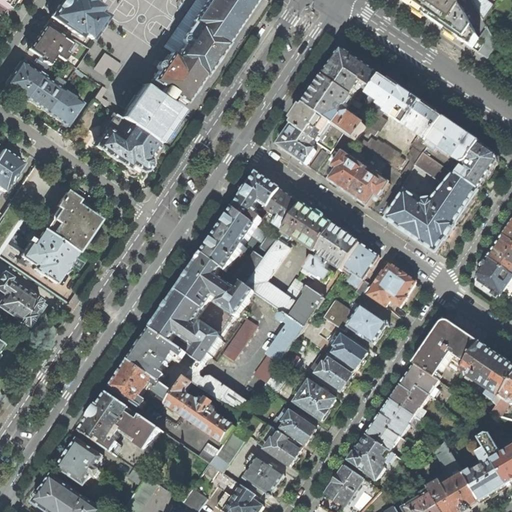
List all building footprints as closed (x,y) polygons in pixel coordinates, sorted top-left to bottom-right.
[(13,0),(0,0),(0,5),(7,10),(13,0)] [(61,0),(61,2),(50,17),(80,37),(83,34),(91,39),(107,17),(98,11),(101,8),(92,1),(92,0),(91,0),(61,0)] [(195,0),(185,16),(192,21),(206,0),(195,0)] [(206,0),(192,21),(194,22),(226,44),(239,24),(255,0),(206,0)] [(401,0),(429,19),(473,49),(480,39),(463,8),(450,0),(401,0)] [(472,0),(484,21),(494,6),(488,2),(486,0),(472,0)] [(194,22),(192,21),(185,16),(163,48),(171,53),(175,57),(184,44),(183,43),(182,42),(182,40),(182,39),(183,38),(184,36),(194,22)] [(184,44),(175,57),(205,77),(213,65),(217,60),(219,56),(227,44),(226,44),(194,22),(184,36),(183,38),(182,39),(182,40),(182,42),(183,43),(184,44)] [(71,43),(44,25),(38,35),(28,49),(43,59),(41,62),(35,58),(32,63),(43,72),(54,56),(63,61),(68,54),(65,52),(71,43)] [(264,27),(262,26),(257,35),(260,38),(264,31),(266,28),(264,27)] [(479,53),(488,59),(497,45),(488,28),(480,39),(483,41),(484,42),(484,43),(484,45),(479,53)] [(331,69),(325,78),(354,98),(363,84),(373,91),(382,78),(343,51),(336,62),(331,59),(329,62),(326,66),(331,69)] [(163,89),(158,95),(169,102),(173,96),(174,96),(185,103),(192,93),(192,94),(195,90),(197,87),(196,86),(203,77),(204,77),(205,77),(175,57),(171,53),(164,63),(163,63),(162,62),(161,62),(160,62),(159,62),(158,63),(157,64),(157,66),(157,67),(157,68),(158,69),(159,70),(153,80),(152,79),(152,81),(163,88),(163,89)] [(104,54),(94,69),(102,74),(107,67),(116,73),(120,65),(104,54)] [(38,74),(20,61),(4,84),(16,93),(20,95),(19,95),(25,99),(41,75),(39,73),(38,74)] [(44,76),(41,75),(25,99),(29,102),(36,106),(45,112),(61,90),(58,88),(62,83),(55,78),(51,83),(43,77),(44,76)] [(316,91),(306,106),(333,125),(345,134),(357,142),(364,132),(367,127),(350,116),(343,118),(339,115),(345,107),(346,108),(354,98),(325,78),(316,91)] [(377,113),(382,117),(385,112),(419,135),(431,143),(446,121),(415,100),(382,78),(373,91),(364,105),(377,113)] [(65,84),(61,90),(45,112),(45,113),(50,116),(51,116),(55,119),(60,122),(59,123),(65,127),(81,104),(78,101),(79,100),(76,98),(75,99),(70,96),(74,91),(65,84)] [(120,117),(120,118),(158,144),(159,143),(158,143),(165,132),(166,133),(166,132),(165,132),(169,126),(172,122),(173,122),(174,122),(173,121),(180,111),(181,111),(181,110),(169,102),(158,95),(143,85),(142,85),(143,86),(136,96),(135,95),(136,96),(128,107),(128,106),(127,107),(128,107),(121,118),(120,117)] [(300,114),(292,126),(316,142),(319,138),(323,141),(333,125),(306,106),(300,114)] [(387,121),(382,117),(377,113),(367,127),(364,132),(368,136),(370,133),(374,136),(378,130),(380,132),(387,121)] [(128,169),(137,175),(140,171),(141,172),(146,171),(151,164),(153,160),(162,147),(111,114),(107,120),(105,119),(101,126),(105,129),(104,129),(103,128),(94,140),(98,143),(95,146),(104,153),(117,161),(128,169)] [(468,164),(480,145),(461,131),(446,121),(431,143),(463,165),(468,164)] [(278,146),(307,166),(316,152),(316,151),(312,148),(316,142),(292,126),(287,134),(278,146)] [(357,143),(357,142),(345,134),(338,144),(350,153),(357,143)] [(423,153),(431,143),(419,135),(411,146),(413,148),(409,153),(410,154),(407,159),(411,161),(402,174),(407,178),(415,166),(423,153)] [(362,139),(359,144),(376,155),(387,163),(398,171),(405,161),(400,157),(401,155),(384,143),(383,144),(378,140),(377,142),(371,138),(368,143),(362,139)] [(497,156),(480,145),(468,164),(469,168),(466,172),(465,171),(463,172),(459,177),(480,191),(487,181),(491,183),(494,178),(497,175),(493,172),(499,164),(497,156)] [(8,154),(3,150),(0,153),(0,189),(4,192),(8,185),(9,185),(17,175),(16,174),(23,164),(17,160),(18,157),(17,156),(16,155),(15,153),(14,153),(13,152),(11,153),(9,151),(8,154)] [(310,168),(318,173),(329,156),(322,151),(310,168)] [(337,186),(349,194),(367,168),(344,153),(339,160),(338,160),(333,167),(337,170),(330,181),(332,182),(331,182),(337,186)] [(388,220),(437,254),(446,242),(447,241),(447,242),(452,235),(457,228),(456,227),(457,226),(456,226),(480,191),(459,177),(450,171),(423,153),(415,166),(444,186),(434,201),(433,200),(433,199),(423,201),(423,202),(422,203),(406,193),(388,220)] [(376,155),(367,168),(378,176),(387,163),(376,155)] [(367,206),(369,207),(376,196),(380,199),(390,184),(378,176),(367,168),(349,194),(363,204),(367,206)] [(234,210),(235,211),(258,227),(263,220),(254,214),(254,212),(262,201),(270,208),(282,191),(261,177),(258,175),(251,186),(250,186),(246,192),(242,198),(242,199),(234,210)] [(285,193),(282,191),(270,208),(268,211),(273,215),(271,217),(270,217),(266,222),(273,226),(274,225),(285,232),(303,205),(285,193)] [(37,206),(17,192),(8,206),(21,215),(24,217),(28,220),(37,206)] [(77,200),(66,193),(62,198),(60,201),(50,216),(47,214),(38,227),(76,252),(84,240),(87,241),(89,237),(91,234),(90,232),(98,220),(95,218),(95,215),(89,212),(87,213),(85,211),(87,207),(80,202),(77,206),(74,204),(77,200)] [(224,202),(220,200),(214,209),(218,211),(222,204),(224,202)] [(303,205),(285,232),(317,254),(318,251),(335,227),(306,207),(303,205)] [(8,206),(0,217),(0,246),(21,215),(8,206)] [(252,236),(258,227),(235,211),(230,217),(224,225),(225,225),(221,231),(214,240),(209,248),(204,256),(223,269),(226,272),(252,236)] [(0,253),(24,217),(21,215),(0,246),(0,253)] [(76,253),(76,252),(38,227),(35,224),(27,236),(29,237),(27,241),(30,243),(29,243),(21,256),(21,257),(35,267),(33,269),(44,277),(44,276),(55,284),(63,273),(64,272),(65,273),(68,272),(69,270),(71,268),(70,265),(69,264),(70,264),(69,263),(76,253)] [(278,242),(258,227),(252,236),(264,244),(261,247),(270,253),(278,242)] [(321,257),(330,264),(343,272),(346,269),(362,245),(349,237),(335,227),(318,251),(323,254),(321,257)] [(497,247),(488,259),(511,274),(511,241),(504,236),(497,247)] [(285,246),(278,242),(270,253),(265,260),(247,286),(255,293),(284,313),(288,315),(307,287),(297,280),(286,296),(267,283),(291,250),(285,246)] [(355,275),(365,282),(372,271),(381,258),(371,252),(362,245),(346,269),(355,275)] [(241,269),(234,278),(242,284),(246,287),(247,286),(265,260),(256,254),(243,271),(241,269)] [(181,281),(174,290),(229,327),(236,317),(239,317),(255,293),(247,286),(246,287),(242,284),(238,291),(217,277),(223,269),(204,256),(191,274),(185,283),(181,281)] [(327,268),(330,264),(321,257),(318,261),(314,258),(306,270),(321,280),(322,279),(327,282),(332,275),(327,271),(328,271),(328,270),(328,269),(327,268)] [(488,289),(501,298),(511,281),(511,274),(488,259),(477,275),(479,282),(488,289)] [(405,275),(391,265),(370,296),(375,299),(374,299),(382,305),(382,304),(387,308),(389,310),(393,303),(401,308),(408,299),(407,298),(418,283),(405,275)] [(0,308),(28,327),(32,321),(35,316),(38,318),(46,305),(41,302),(42,301),(28,291),(27,293),(10,281),(12,278),(3,272),(0,275),(0,292),(3,294),(0,299),(0,308)] [(360,289),(365,282),(355,275),(350,283),(360,289)] [(371,285),(365,282),(360,289),(357,293),(363,297),(371,285)] [(165,312),(153,331),(172,344),(178,335),(198,350),(192,358),(199,362),(205,366),(223,341),(222,337),(229,327),(174,290),(167,301),(171,303),(165,312)] [(325,299),(313,291),(294,319),(288,315),(284,313),(283,315),(280,315),(278,318),(279,321),(281,322),(284,322),(285,321),(290,325),(269,355),(281,364),(285,359),(293,347),(325,299)] [(349,327),(356,316),(336,302),(325,318),(345,332),(349,327)] [(356,316),(349,327),(359,334),(359,335),(366,340),(366,339),(375,345),(382,335),(388,327),(390,327),(389,322),(386,322),(363,307),(356,316)] [(247,320),(224,355),(234,361),(257,327),(247,320)] [(430,345),(416,365),(437,380),(453,356),(468,366),(482,345),(451,324),(443,326),(430,345)] [(130,363),(131,363),(162,384),(169,373),(165,370),(173,358),(180,363),(187,354),(172,344),(153,331),(145,341),(142,345),(138,351),(138,352),(130,363)] [(365,360),(369,355),(360,349),(363,344),(351,336),(348,340),(344,338),(338,334),(332,343),(334,344),(327,354),(356,373),(362,365),(364,366),(365,363),(367,361),(365,360)] [(511,383),(511,365),(500,358),(495,354),(482,345),(468,366),(462,374),(469,379),(470,377),(493,393),(489,399),(498,404),(511,383)] [(304,355),(293,347),(285,359),(296,366),(304,355)] [(350,382),(356,373),(327,354),(321,363),(318,361),(312,370),(313,370),(344,391),(347,387),(349,388),(350,386),(352,383),(350,382)] [(500,358),(511,365),(511,362),(511,359),(503,354),(500,358)] [(275,373),(281,364),(269,355),(255,375),(267,384),(275,373)] [(195,385),(243,417),(248,411),(252,405),(212,378),(207,378),(206,380),(201,377),(201,373),(205,366),(199,362),(187,379),(195,385)] [(168,406),(176,394),(162,384),(131,363),(125,371),(124,371),(122,375),(118,380),(119,380),(112,389),(142,410),(147,403),(142,399),(146,394),(167,408),(168,406)] [(409,375),(401,387),(413,394),(418,388),(431,397),(435,399),(440,391),(437,388),(441,383),(437,380),(416,365),(409,375)] [(264,388),(277,397),(288,381),(275,373),(267,384),(264,388)] [(176,394),(168,406),(224,445),(232,433),(236,428),(219,415),(218,410),(215,407),(216,405),(210,401),(209,403),(205,400),(199,401),(191,395),(190,392),(195,385),(187,379),(176,394)] [(332,409),(337,401),(328,395),(329,394),(322,390),(305,379),(298,390),(304,394),(297,404),(323,421),(332,409)] [(511,383),(498,404),(491,414),(511,420),(511,383)] [(397,393),(392,401),(420,420),(426,412),(422,410),(431,397),(418,388),(413,394),(401,387),(397,393)] [(91,421),(82,433),(115,455),(121,445),(116,441),(123,431),(139,442),(137,445),(148,453),(163,432),(142,418),(140,422),(129,414),(131,411),(109,395),(100,408),(97,406),(97,407),(96,406),(94,406),(92,407),(91,408),(90,409),(89,410),(88,411),(88,412),(88,414),(88,416),(88,417),(90,418),(89,419),(91,421)] [(388,407),(382,415),(393,423),(389,430),(402,439),(411,426),(415,428),(420,420),(392,401),(388,407)] [(253,404),(252,405),(248,411),(255,415),(257,413),(256,406),(253,404)] [(311,427),(314,422),(302,414),(300,418),(292,413),(292,414),(286,410),(280,419),(278,417),(271,427),(304,449),(310,440),(312,441),(314,439),(315,437),(314,436),(317,431),(311,427)] [(375,426),(368,436),(392,453),(396,447),(400,450),(406,442),(402,439),(389,430),(393,423),(382,415),(375,426)] [(239,424),(236,428),(232,433),(246,443),(252,434),(239,424)] [(298,458),(304,449),(271,427),(270,426),(259,442),(260,445),(292,467),(295,462),(297,464),(299,461),(300,459),(298,458)] [(231,464),(246,443),(232,433),(224,445),(220,451),(218,454),(231,464)] [(359,449),(350,462),(359,469),(359,470),(377,482),(386,469),(384,467),(392,453),(368,436),(359,449)] [(511,484),(511,452),(504,457),(491,437),(488,436),(480,440),(486,450),(508,488),(511,484)] [(59,468),(86,486),(93,475),(96,477),(97,477),(101,472),(101,471),(97,468),(104,458),(78,440),(67,457),(64,460),(59,468)] [(466,511),(481,503),(465,476),(446,443),(436,452),(454,482),(447,486),(448,487),(445,488),(441,483),(429,490),(431,493),(442,511),(466,511)] [(210,464),(218,454),(220,451),(209,444),(200,457),(210,464)] [(496,495),(508,488),(486,450),(479,455),(484,463),(484,468),(473,475),(472,473),(465,476),(481,503),(496,495)] [(224,474),(231,464),(218,454),(210,464),(224,474)] [(279,486),(286,477),(276,470),(277,470),(270,466),(253,454),(245,466),(251,470),(245,479),(243,477),(238,483),(242,486),(257,497),(261,499),(265,493),(268,495),(269,498),(274,498),(273,495),(279,486)] [(328,494),(348,508),(366,481),(346,467),(338,480),(328,494)] [(130,478),(141,485),(147,477),(136,470),(130,478)] [(36,502),(35,504),(47,511),(105,511),(54,477),(47,487),(44,491),(42,493),(38,490),(32,499),(36,502)] [(123,511),(140,511),(159,485),(147,477),(141,485),(123,511)] [(255,500),(257,497),(242,486),(234,498),(227,494),(217,508),(223,511),(261,511),(265,507),(255,500)] [(193,490),(184,502),(197,511),(199,511),(208,500),(193,490)] [(442,511),(431,493),(404,509),(405,511),(442,511)]
